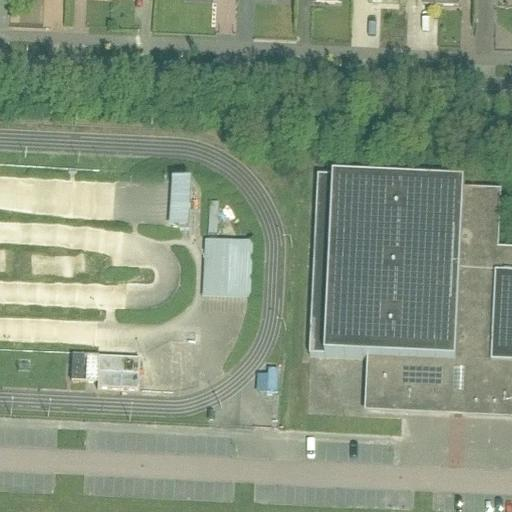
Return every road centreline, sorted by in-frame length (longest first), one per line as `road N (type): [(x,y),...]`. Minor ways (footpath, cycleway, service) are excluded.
road 1 (tertiary): [(511,92),(0,68)]
road 2 (residential): [(511,486),(0,464)]
